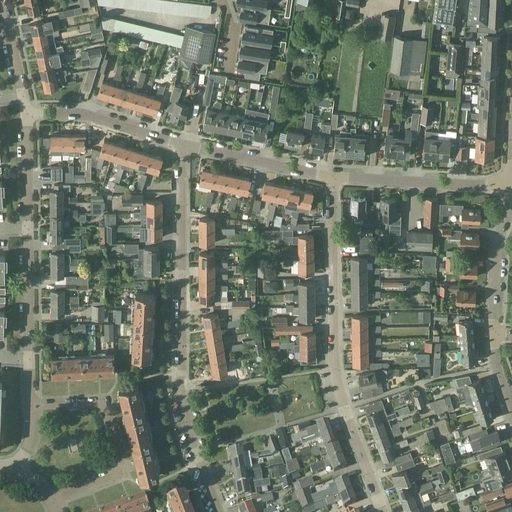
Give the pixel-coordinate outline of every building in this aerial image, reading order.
[(46,0),(35,0),(26,2),(28,14),(42,11),(40,5),(48,3),(46,0)] [(206,17),(210,14),(211,6),(161,0),(96,0),(98,5),(206,17)] [(343,0),(338,0),(336,17),(343,18),(345,0),(343,0)] [(455,25),(458,6),(458,0),(435,0),(435,3),(432,22),(455,25)] [(500,24),(501,0),(469,0),(468,22),(487,23),(500,24)] [(276,12),(244,6),(242,18),(274,23),(276,12)] [(59,17),(75,14),(74,8),(58,12),(59,17)] [(391,39),(395,17),(381,14),(378,37),(391,39)] [(184,36),(100,15),(103,28),(181,48),(184,36)] [(274,23),(242,18),(240,31),(272,36),(274,23)] [(100,20),(95,22),(97,32),(102,31),(103,31),(100,20)] [(50,31),(58,29),(56,24),(45,26),(44,21),(30,24),(33,35),(46,32),(50,31)] [(428,40),(430,22),(422,21),(420,39),(394,36),(390,75),(421,78),(426,39),(428,40)] [(76,24),(68,28),(70,33),(78,30),(76,24)] [(216,32),(186,26),(184,36),(181,48),(180,56),(210,62),(216,32)] [(272,36),(240,31),(238,42),(247,44),(246,50),(261,53),(263,47),(270,48),(272,36)] [(35,46),(49,43),(46,32),(33,35),(35,46)] [(488,33),(481,32),(478,32),(477,38),(474,38),(474,39),(466,39),(466,44),(472,44),(483,45),(499,46),(500,36),(487,35),(488,33)] [(462,72),(464,43),(448,42),(446,71),(462,72)] [(38,57),(62,52),(64,52),(63,46),(50,49),(49,43),(35,46),(38,57)] [(499,56),(499,46),(483,45),(482,55),(499,56)] [(94,57),(102,55),(100,48),(88,51),(89,58),(94,57)] [(40,68),(61,64),(64,63),(62,52),(38,57),(40,68)] [(102,55),(94,57),(89,58),(92,68),(98,67),(102,55)] [(498,65),(499,56),(482,55),(482,64),(498,65)] [(106,74),(111,60),(104,57),(99,71),(106,74)] [(167,63),(161,74),(168,77),(174,66),(167,63)] [(42,79),(65,74),(67,73),(66,69),(63,70),(61,64),(40,68),(42,79)] [(117,64),(115,71),(121,73),(123,66),(117,64)] [(498,75),(498,65),(482,64),(481,70),(471,69),(472,68),(465,67),(465,73),(481,74),(498,75)] [(93,82),(97,70),(89,71),(86,81),(93,82)] [(115,71),(113,79),(116,80),(118,80),(121,73),(115,71)] [(133,106),(137,92),(139,87),(141,88),(146,73),(141,72),(136,86),(133,85),(131,90),(125,88),(121,102),(133,106)] [(65,74),(42,79),(45,91),(63,87),(61,81),(66,80),(65,74)] [(497,85),(498,75),(481,74),(481,80),(478,80),(478,82),(471,81),(471,78),(463,78),(463,83),(497,85)] [(214,77),(209,76),(203,103),(208,104),(214,77)] [(446,87),(458,88),(458,78),(446,78),(446,87)] [(110,99),(114,85),(102,81),(98,95),(110,99)] [(496,95),(497,85),(463,83),(462,89),(470,89),(470,88),(477,88),(477,94),(496,95)] [(121,102),(125,88),(114,85),(110,99),(121,102)] [(149,96),(144,110),(156,113),(160,99),(164,87),(159,85),(155,98),(149,96)] [(274,119),(279,87),(273,86),(268,118),(274,119)] [(144,110),(149,96),(137,92),(133,106),(144,110)] [(434,95),(423,94),(423,95),(422,101),(420,122),(431,123),(434,95)] [(496,105),(496,95),(477,94),(476,103),(479,104),(496,105)] [(316,97),(315,104),(322,106),(323,98),(316,97)] [(189,105),(190,100),(184,98),(182,104),(175,101),(170,118),(184,122),(187,111),(190,112),(191,106),(189,105)] [(215,129),(219,112),(221,102),(216,102),(213,104),(211,110),(207,109),(203,127),(215,129)] [(495,114),(496,105),(479,104),(479,113),(495,114)] [(387,126),(389,111),(383,110),(381,125),(387,126)] [(228,132),(232,114),(219,112),(215,129),(228,132)] [(311,131),(313,114),(306,113),(305,122),(297,120),(295,131),(287,129),(284,144),(300,147),(304,130),(311,131)] [(417,129),(419,114),(412,113),(410,128),(417,129)] [(495,124),(495,114),(479,113),(478,123),(495,124)] [(240,134),(244,117),(232,114),(228,132),(240,134)] [(252,137),(256,120),(244,117),(240,134),(252,137)] [(256,120),(252,137),(265,140),(269,122),(256,120)] [(494,134),(495,124),(478,123),(478,133),(494,134)] [(330,128),(331,125),(323,124),(321,135),(312,134),(309,149),(322,152),(327,153),(330,128)] [(354,156),(355,136),(356,129),(350,128),(350,136),(345,135),(344,155),(354,156)] [(396,155),(398,137),(392,136),(393,129),(387,128),(384,154),(396,155)] [(344,155),(345,135),(346,131),(341,131),(340,135),(335,134),(334,154),(344,155)] [(398,137),(396,155),(408,157),(411,131),(405,131),(404,138),(398,137)] [(425,131),(422,156),(435,157),(437,138),(438,132),(425,131)] [(437,138),(435,157),(448,159),(449,150),(454,151),(456,132),(451,132),(450,139),(437,138)] [(62,155),(62,135),(51,135),(51,148),(56,148),(56,155),(62,155)] [(73,155),(73,135),(62,135),(62,155),(73,155)] [(73,135),(73,155),(79,155),(79,149),(85,149),(85,135),(73,135)] [(355,136),(354,156),(364,156),(366,137),(355,136)] [(475,147),(493,148),(494,137),(476,136),(475,147)] [(111,158),(116,144),(104,140),(101,152),(91,148),(91,157),(91,164),(101,167),(105,156),(111,158)] [(123,162),(128,148),(116,144),(111,158),(123,162)] [(492,160),(493,148),(475,147),(475,159),(492,160)] [(134,165),(139,151),(128,148),(123,162),(134,165)] [(145,169),(149,155),(139,151),(134,165),(145,169)] [(149,155),(145,169),(158,173),(162,159),(149,155)] [(62,180),(62,168),(52,168),(52,180),(62,180)] [(203,169),(199,183),(212,186),(215,172),(203,169)] [(223,188),(226,174),(215,172),(212,186),(223,188)] [(235,191),(238,177),(226,174),(223,188),(235,191)] [(238,177),(235,191),(247,194),(250,180),(238,177)] [(157,187),(172,188),(173,179),(157,178),(157,187)] [(274,199),(277,185),(265,182),(262,196),(274,199)] [(50,203),(63,203),(78,203),(78,198),(70,198),(70,196),(63,196),(62,190),(70,190),(70,184),(54,185),(54,190),(50,190),(50,203)] [(286,202),(289,188),(277,185),(274,199),(286,202)] [(297,204),(300,190),(289,188),(286,202),(297,204)] [(300,190),(297,204),(309,207),(312,193),(300,190)] [(147,213),(162,213),(162,201),(143,201),(143,195),(122,195),(122,205),(143,205),(143,207),(147,207),(147,213)] [(365,216),(365,209),(364,209),(365,198),(350,198),(349,215),(365,216)] [(436,221),(437,203),(438,198),(426,198),(424,224),(436,225),(436,221)] [(396,212),(396,199),(381,199),(381,201),(374,200),(373,224),(380,224),(380,218),(390,218),(390,234),(401,234),(402,213),(396,212)] [(50,215),(85,215),(85,210),(70,210),(70,208),(63,208),(63,203),(50,203),(50,215)] [(437,203),(436,221),(443,221),(444,211),(452,211),(452,213),(463,214),(462,221),(462,227),(468,227),(469,222),(479,222),(480,209),(463,208),(463,204),(437,203)] [(147,225),(162,225),(162,213),(147,213),(147,225)] [(50,227),(63,227),(63,220),(85,219),(85,215),(50,215),(50,227)] [(199,231),(214,231),(214,219),(199,219),(199,231)] [(125,225),(107,225),(107,241),(116,241),(116,230),(125,230),(125,225)] [(162,225),(147,225),(147,238),(162,238),(162,225)] [(50,232),(49,233),(49,237),(50,239),(53,239),(55,239),(63,238),(66,238),(68,236),(71,233),(85,232),(85,226),(63,227),(50,227),(50,232)] [(478,247),(479,234),(461,233),(461,229),(439,227),(438,234),(448,235),(448,239),(461,239),(460,246),(478,247)] [(282,229),(264,229),(265,238),(282,237),(282,229)] [(214,231),(199,231),(199,244),(214,244),(214,231)] [(432,250),(433,233),(407,232),(406,249),(432,250)] [(299,249),(313,249),(313,236),(298,236),(299,249)] [(372,251),(373,238),(359,237),(359,251),(372,251)] [(124,253),(138,253),(138,244),(124,244),(124,253)] [(145,260),(159,260),(159,248),(145,247),(145,260)] [(299,261),(313,261),(313,249),(299,249),(298,249),(292,249),(282,249),(282,254),(299,254),(299,261)] [(54,252),(50,252),(51,265),(78,265),(78,264),(86,264),(86,258),(78,258),(78,259),(71,259),(71,257),(70,255),(69,254),(67,253),(63,253),(63,252),(54,252)] [(199,266),(214,266),(214,253),(199,254),(199,266)] [(436,268),(436,255),(423,255),(423,268),(436,268)] [(476,277),(477,264),(454,263),(455,257),(446,256),(446,267),(460,268),(460,276),(476,277)] [(365,270),(365,262),(379,262),(379,257),(350,257),(350,270),(365,270)] [(159,260),(145,260),(137,260),(137,259),(130,259),(130,264),(137,264),(137,266),(145,266),(145,278),(159,278),(159,260)] [(313,261),(299,261),(286,261),(286,265),(299,265),(299,273),(313,273),(313,261)] [(78,265),(51,265),(51,277),(64,277),(64,270),(79,270),(79,265),(78,265)] [(259,276),(268,276),(268,265),(259,265),(259,276)] [(199,278),(214,278),(219,278),(219,279),(227,279),(227,274),(219,274),(219,272),(214,272),(214,266),(199,266),(199,278)] [(365,281),(365,274),(365,270),(350,270),(351,281),(365,281)] [(219,290),(219,291),(227,291),(227,286),(220,286),(220,285),(214,285),(214,278),(199,278),(199,290),(214,290),(219,290)] [(405,288),(415,289),(416,280),(405,279),(405,288)] [(422,290),(433,290),(433,279),(421,280),(422,290)] [(351,294),(365,293),(365,281),(351,281),(351,294)] [(313,283),(299,283),(299,288),(299,294),(313,294),(313,283)] [(458,290),(458,285),(442,284),(441,295),(448,296),(448,290),(458,290)] [(51,302),(78,302),(79,296),(64,296),(64,290),(51,290),(51,302)] [(219,297),(219,291),(219,290),(214,290),(199,290),(199,302),(214,302),(226,302),(226,297),(219,297)] [(474,305),(475,292),(458,291),(457,304),(474,305)] [(134,309),(153,310),(154,294),(135,293),(134,309)] [(365,293),(351,294),(351,306),(366,306),(365,293)] [(299,306),(314,306),(313,294),(299,294),(286,295),(287,300),(299,300),(299,306)] [(78,302),(51,302),(51,315),(64,315),(64,309),(78,309),(78,302)] [(104,319),(104,304),(93,304),(92,319),(104,319)] [(314,306),(299,306),(286,306),(286,311),(293,310),(293,314),(299,314),(299,319),(314,319),(314,306)] [(152,326),(153,310),(134,309),(133,324),(152,326)] [(205,328),(219,326),(225,325),(225,328),(233,326),(232,321),(226,322),(225,318),(218,319),(217,313),(203,316),(205,328)] [(352,328),(366,328),(366,323),(372,323),(374,321),(381,321),(381,315),(352,316),(352,328)] [(460,336),(473,335),(472,321),(459,322),(460,336)] [(63,335),(63,324),(54,325),(55,341),(68,341),(67,335),(63,335)] [(105,340),(114,340),(114,324),(105,324),(105,340)] [(152,341),(152,326),(133,324),(132,340),(152,341)] [(207,339),(221,337),(219,326),(205,328),(207,339)] [(352,341),(367,340),(366,328),(352,328),(352,341)] [(298,335),(296,337),(296,341),(298,343),(300,343),(300,345),(314,345),(314,332),(311,332),(299,332),(299,334),(298,335)] [(461,350),(475,348),(473,335),(460,336),(461,350)] [(223,349),(222,344),(221,337),(207,339),(209,351),(223,349)] [(151,358),(152,341),(132,340),(131,356),(151,358)] [(353,353),(367,352),(367,340),(352,341),(353,353)] [(279,348),(286,348),(286,343),(279,343),(279,345),(271,345),(271,352),(279,352),(279,348)] [(300,345),(294,345),(294,348),(294,351),(300,351),(300,357),(300,364),(316,364),(316,357),(314,357),(314,345),(300,345)] [(475,348),(461,350),(462,364),(476,363),(475,348)] [(211,363),(225,360),(223,349),(209,351),(211,363)] [(367,352),(353,353),(353,365),(354,365),(354,369),(366,369),(366,365),(367,364),(367,352)] [(417,365),(430,365),(430,353),(417,354),(417,365)] [(97,356),(98,375),(114,374),(113,355),(97,356)] [(84,375),(98,375),(97,356),(83,357),(84,375)] [(51,358),(52,377),(69,376),(68,357),(51,358)] [(69,376),(84,375),(83,357),(68,357),(69,376)] [(225,360),(211,363),(213,376),(227,373),(225,360)] [(431,368),(418,368),(418,377),(431,377),(431,368)] [(366,373),(366,371),(361,372),(362,374),(359,375),(362,387),(377,384),(374,371),(366,373)] [(472,397),(485,393),(480,380),(471,383),(469,375),(456,378),(458,387),(467,384),(472,397)] [(122,404),(141,399),(137,384),(118,388),(122,404)] [(363,398),(361,391),(353,394),(355,400),(363,398)] [(476,410),(489,406),(485,393),(472,397),(464,399),(466,404),(473,402),(476,410)] [(418,408),(424,406),(421,394),(414,396),(418,408)] [(447,405),(453,403),(450,396),(444,398),(447,405)] [(126,420),(144,416),(141,399),(122,404),(126,420)] [(371,426),(389,419),(396,416),(395,411),(386,414),(381,399),(364,405),(367,414),(366,414),(371,426)] [(453,403),(447,405),(449,412),(455,410),(453,403)] [(489,406),(476,410),(480,424),(493,420),(489,406)] [(129,434),(148,430),(144,416),(126,420),(129,434)] [(375,437),(400,428),(413,423),(411,416),(390,424),(389,419),(371,426),(375,437)] [(298,432),(310,428),(308,422),(297,425),(297,429),(298,432)] [(320,438),(332,434),(328,422),(316,427),(318,432),(300,439),(302,445),(320,438)] [(458,438),(468,435),(482,430),(481,425),(462,432),(461,429),(456,431),(458,438)] [(379,449),(394,443),(392,438),(402,434),(400,428),(375,437),(379,449)] [(482,430),(468,435),(474,450),(500,441),(497,431),(488,434),(486,428),(482,430)] [(133,450),(151,445),(148,430),(129,434),(133,450)] [(311,454),(337,445),(332,434),(320,438),(323,445),(310,449),(311,454)] [(270,456),(279,453),(273,437),(265,440),(270,456)] [(437,437),(431,439),(434,450),(439,448),(437,437)] [(383,460),(384,459),(394,456),(392,450),(409,444),(407,438),(394,443),(379,449),(383,460)] [(447,442),(440,445),(447,465),(454,462),(447,442)] [(288,444),(279,447),(281,453),(288,450),(286,445),(288,444)] [(136,464),(155,460),(151,445),(133,450),(136,464)] [(329,461),(341,456),(337,445),(311,454),(313,459),(326,454),(329,461)] [(489,468),(508,461),(504,451),(502,451),(500,446),(479,454),(481,459),(486,457),(489,468)] [(231,463),(250,459),(258,458),(257,452),(243,454),(242,448),(229,451),(231,463)] [(308,449),(300,452),(302,457),(310,454),(308,449)] [(285,464),(292,461),(288,450),(281,453),(285,464)] [(410,452),(394,458),(396,464),(400,463),(412,458),(410,452)] [(455,461),(458,467),(475,461),(473,455),(455,461)] [(341,456),(329,461),(309,468),(312,474),(325,469),(325,468),(330,466),(333,472),(345,467),(341,456)] [(412,458),(400,463),(402,469),(415,465),(412,458)] [(261,470),(268,468),(267,463),(251,466),(250,459),(231,463),(233,475),(261,470)] [(155,460),(136,464),(140,481),(159,476),(155,460)] [(292,461),(285,464),(286,468),(288,475),(296,472),(292,461)] [(487,489),(504,483),(502,476),(511,472),(508,461),(489,468),(493,479),(484,482),(487,489)] [(408,482),(415,479),(444,468),(443,463),(406,477),(403,470),(391,475),(396,486),(408,482)] [(284,467),(273,469),(275,479),(286,477),(284,467)] [(448,478),(444,468),(438,471),(441,480),(448,478)] [(235,486),(248,484),(247,478),(262,476),(261,470),(233,475),(235,486)] [(288,477),(282,479),(284,490),(291,488),(288,477)] [(295,492),(314,485),(311,478),(292,485),(295,492)] [(311,506),(351,492),(346,480),(328,487),(331,492),(326,494),(322,493),(311,498),(308,490),(296,495),(302,510),(311,506)] [(412,493),(433,485),(431,480),(417,486),(414,480),(408,482),(396,486),(400,497),(412,493)] [(248,484),(235,486),(237,498),(250,496),(249,489),(263,487),(263,481),(248,484)] [(504,483),(487,489),(481,491),(484,498),(506,490),(508,496),(511,494),(511,482),(505,485),(504,483)] [(404,509),(416,504),(423,502),(420,495),(434,489),(433,485),(412,493),(400,497),(404,509)] [(351,492),(311,506),(313,511),(340,501),(343,507),(355,503),(351,492)] [(451,493),(437,494),(437,502),(451,502),(451,493)] [(169,511),(188,511),(190,511),(184,495),(166,502),(169,511)] [(271,495),(260,498),(261,503),(273,500),(271,495)] [(127,502),(131,511),(149,511),(143,496),(127,502)] [(488,510),(507,504),(504,496),(486,502),(488,510)] [(416,504),(404,509),(405,511),(419,511),(418,509),(432,504),(430,499),(423,502),(416,504)] [(115,511),(131,511),(127,502),(114,507),(115,511)]
